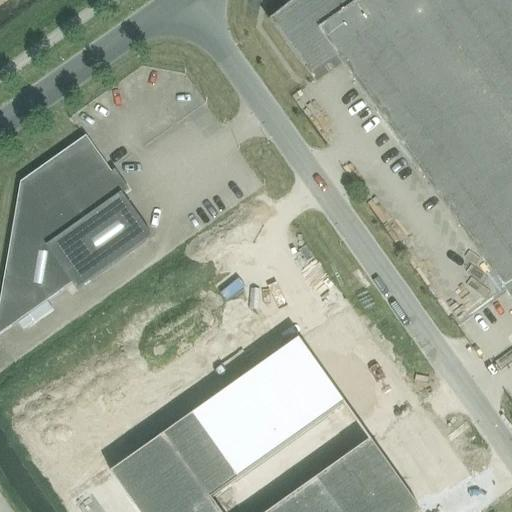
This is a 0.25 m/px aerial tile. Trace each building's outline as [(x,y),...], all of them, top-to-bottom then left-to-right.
[(511,288),(511,0),(306,0),(273,24),(310,76),(337,57),(505,294),(511,288)] [(77,292),(152,238),(122,196),(129,191),(115,171),(112,174),(86,138),(21,184),(0,305),(0,325),(12,328),(72,285),(77,292)] [(261,226),(228,249),(251,282),(285,259),(261,226)] [(228,249),(201,269),(224,302),(251,282),(228,249)] [(285,259),(251,282),(275,315),(308,292),(285,259)] [(201,269),(174,288),(197,321),(224,302),(201,269)] [(251,282),(224,302),(248,335),(275,315),(251,282)] [(174,288),(147,307),(170,340),(197,321),(174,288)] [(224,302),(197,321),(221,354),(248,335),(224,302)] [(147,307),(120,326),(143,359),(170,340),(147,307)] [(197,321),(170,340),(194,373),(221,354),(197,321)] [(120,326),(93,346),(116,378),(143,359),(120,326)] [(170,340),(143,359),(167,392),(194,373),(170,340)] [(345,406),(299,342),(193,417),(239,482),(345,406)] [(93,346),(66,365),(89,398),(116,378),(93,346)] [(143,359),(116,378),(140,411),(167,392),(143,359)] [(66,365),(32,388),(56,421),(89,398),(66,365)] [(116,378),(89,398),(112,431),(140,411),(116,378)] [(89,398),(56,421),(79,454),(112,431),(89,398)] [(193,417),(165,437),(210,502),(239,482),(193,417)] [(217,511),(210,502),(165,437),(111,475),(137,511),(217,511)] [(338,511),(420,511),(371,443),(317,481),(338,511)] [(298,511),(338,511),(317,481),(290,500),(298,511)] [(298,511),(290,500),(273,511),(298,511)]
